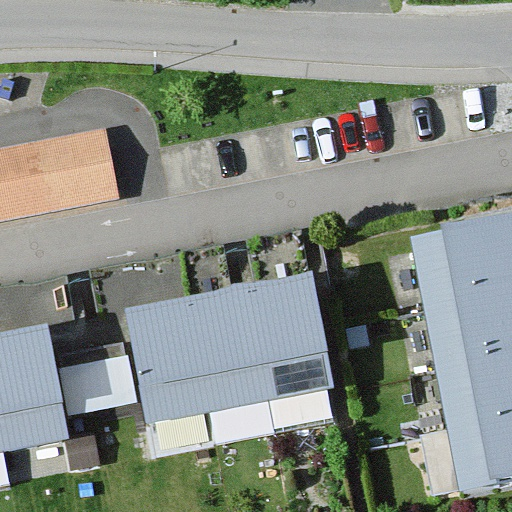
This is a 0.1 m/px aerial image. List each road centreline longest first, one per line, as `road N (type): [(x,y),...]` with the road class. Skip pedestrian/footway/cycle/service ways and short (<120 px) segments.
road 1 (unclassified): [(0,25),(511,42)]
road 2 (residential): [(157,223),(511,155)]
road 3 (residential): [(0,127),(133,103),(157,223)]
road 4 (residential): [(157,223),(0,254)]
